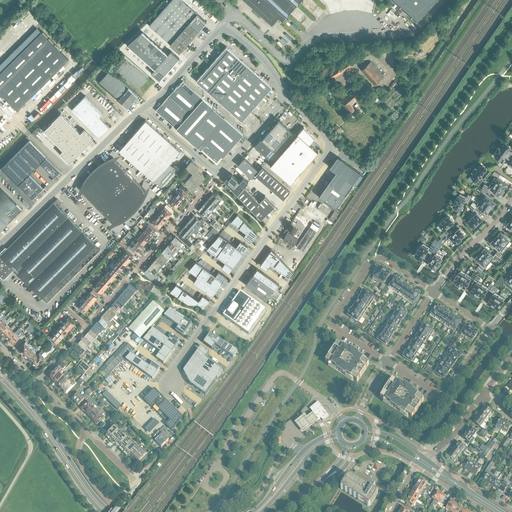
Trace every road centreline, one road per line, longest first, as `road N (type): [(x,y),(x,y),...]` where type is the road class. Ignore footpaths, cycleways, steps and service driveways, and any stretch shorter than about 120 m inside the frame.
road 1 (unclassified): [(288,97),(332,148),(179,358),(170,386),(189,410)]
road 2 (residential): [(36,384),(218,171)]
road 3 (residential): [(434,292),(373,259),(330,325),(387,362)]
road 4 (unclassified): [(142,108),(224,29),(263,61),(288,97)]
road 5 (unclassified): [(0,245),(142,108)]
road 6 (secondary): [(110,511),(0,370)]
road 7 (secondary): [(0,383),(102,511)]
road 8 (residential): [(136,482),(36,384)]
road 9 (residential): [(434,292),(511,198)]
road 10 (secondary): [(338,430),(309,446),(253,511)]
